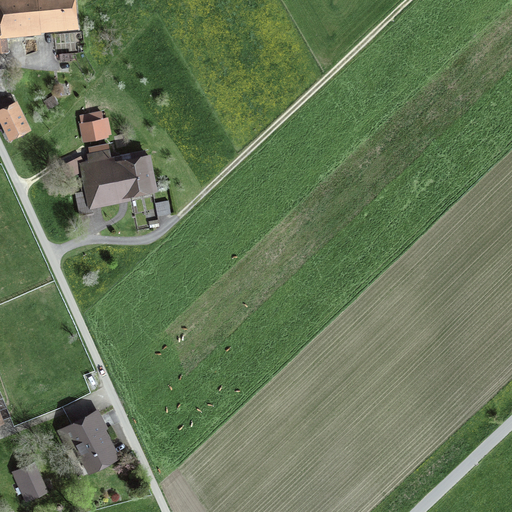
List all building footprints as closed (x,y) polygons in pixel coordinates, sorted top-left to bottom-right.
[(0,0),(0,55),(6,55),(5,41),(74,35),(70,0),(0,0)] [(15,105),(0,111),(0,134),(4,143),(27,133),(15,105)] [(100,115),(78,118),(83,146),(109,141),(106,122),(102,123),(100,115)] [(146,155),(78,167),(85,210),(153,198),(146,155)] [(96,413),(55,434),(71,465),(78,461),(86,477),(116,462),(102,434),(106,433),(96,413)] [(33,466),(11,475),(23,504),(46,494),(33,466)]
